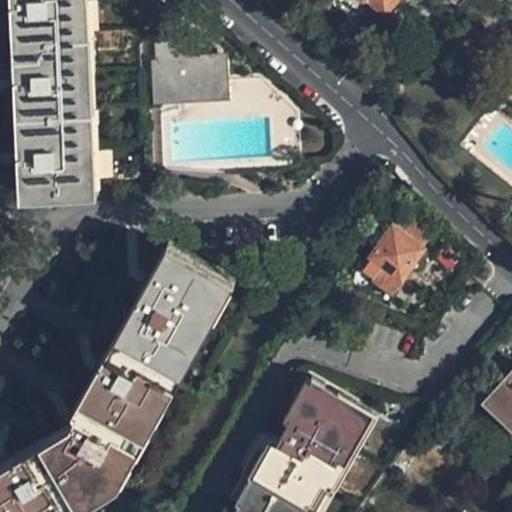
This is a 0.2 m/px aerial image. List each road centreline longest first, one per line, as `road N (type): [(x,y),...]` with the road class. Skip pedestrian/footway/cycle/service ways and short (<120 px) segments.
road 1 (residential): [(71,212),(310,200),(373,123)]
road 2 (tertiary): [(373,123),(511,267)]
road 3 (tertiary): [(230,0),(373,123)]
road 4 (residential): [(0,327),(71,212)]
